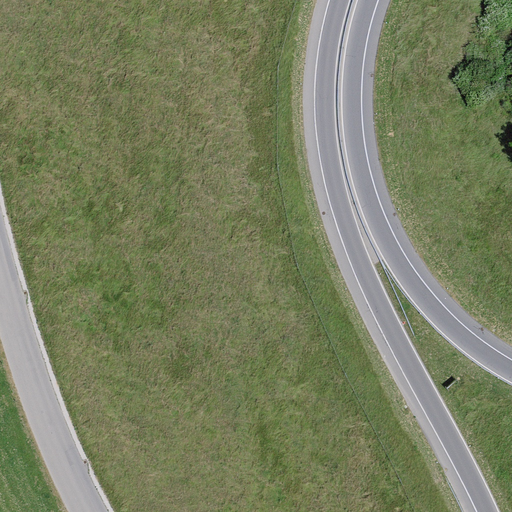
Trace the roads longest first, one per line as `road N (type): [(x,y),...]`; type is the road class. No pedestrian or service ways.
road 1 (motorway): [(338,0),(324,102),(342,214),(372,291),(486,511)]
road 2 (motorway): [(511,369),(429,303),(367,196),(353,91),(369,0)]
road 3 (unclassified): [(90,511),(37,396),(2,281)]
